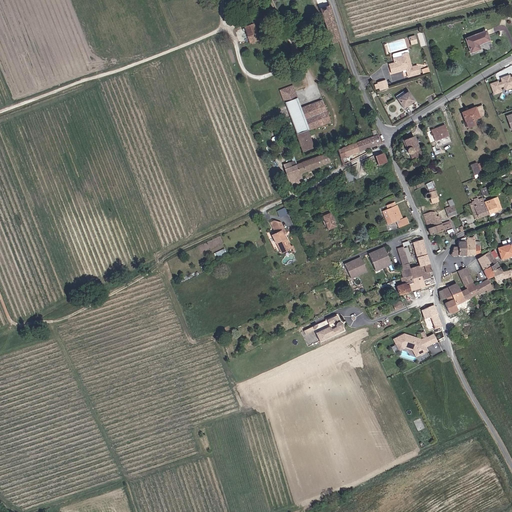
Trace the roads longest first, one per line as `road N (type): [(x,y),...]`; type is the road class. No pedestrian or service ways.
road 1 (track): [(160,264),(194,343),(214,338),(241,411),(195,430),(202,455),(129,478)]
road 2 (track): [(0,287),(15,324),(72,317),(170,255),(273,205)]
road 3 (track): [(0,496),(31,510),(129,478),(52,322)]
road 4 (track): [(0,111),(202,38),(221,28),(225,0)]
road 5 (unclassified): [(440,263),(436,292),(450,347),(511,462)]
road 6 (track): [(221,28),(236,41),(246,72),(278,73),(301,60),(274,0)]
road 7 (track): [(349,43),(503,0)]
road 8 (unclassified): [(388,133),(376,121),(332,0)]
road 9 (unclassified): [(511,60),(388,133)]
road 10 (unclassified): [(387,143),(440,263)]
road 11 (unclassified): [(387,143),(273,205)]
